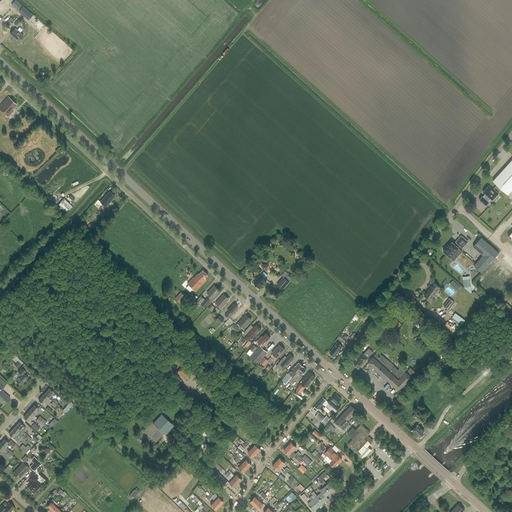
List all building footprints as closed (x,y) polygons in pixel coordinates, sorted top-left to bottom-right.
[(22,5),(16,0),(15,0),(13,2),(15,3),(12,6),(17,10),(22,5)] [(33,15),(23,6),(18,11),(28,20),(33,15)] [(19,42),(24,36),(15,29),(10,34),(19,42)] [(12,108),(16,104),(7,97),(0,104),(0,109),(7,116),(13,110),(12,108)] [(511,190),(511,159),(493,181),(508,195),(511,190)] [(482,199),(479,202),(486,208),(488,205),(488,204),(490,201),(492,202),(498,196),(493,191),(492,192),(488,188),(483,194),(486,197),(484,200),(482,199)] [(98,200),(94,204),(98,208),(102,204),(105,207),(112,199),(111,199),(113,197),(112,196),(113,195),(110,192),(107,195),(106,194),(100,202),(98,200)] [(462,248),(468,242),(461,236),(456,242),(462,248)] [(499,252),(482,237),(473,247),(483,255),(474,266),(482,272),(499,252)] [(458,248),(452,242),(443,252),(450,258),(458,248)] [(205,278),(208,275),(203,270),(199,274),(198,274),(194,278),(194,277),(188,284),(196,292),(207,280),(205,278)] [(260,288),(267,279),(262,275),(254,283),(260,288)] [(284,291),(290,283),(284,277),(277,285),(284,291)] [(432,282),(423,295),(429,300),(439,287),(432,282)] [(207,299),(201,305),(205,308),(210,302),(211,302),(217,295),(216,295),(219,292),(218,291),(219,290),(214,285),(207,293),(211,296),(208,300),(207,299)] [(181,292),(175,299),(179,303),(185,296),(181,292)] [(223,294),(215,303),(221,308),(227,302),(226,302),(228,300),(227,299),(228,298),(223,294)] [(205,300),(201,296),(195,303),(192,307),(195,309),(200,303),(201,304),(205,300)] [(449,298),(443,306),(449,310),(455,302),(449,298)] [(511,315),(511,307),(507,303),(503,307),(511,316),(511,315)] [(235,310),(238,307),(234,304),(227,311),(228,312),(225,315),(229,319),(232,315),(236,311),(235,310)] [(246,314),(238,323),(242,327),(244,329),(249,323),(249,322),(251,320),(250,319),(247,316),(246,314)] [(230,326),(235,331),(239,328),(234,323),(230,326)] [(253,327),(247,334),(252,338),(261,329),(257,325),(254,328),(253,327)] [(425,330),(419,337),(428,345),(434,337),(425,330)] [(270,337),(266,333),(262,337),(262,336),(258,341),(263,346),(268,342),(267,341),(270,337)] [(347,340),(341,336),(339,338),(340,339),(339,341),(343,344),(344,342),(345,343),(347,340)] [(242,345),(246,341),(242,337),(238,341),(242,345)] [(335,357),(342,347),(338,343),(330,353),(335,357)] [(279,345),(272,353),(273,354),(271,355),(274,359),(276,357),(277,358),(285,350),(279,345)] [(258,365),(268,353),(259,346),(257,348),(253,352),(249,357),(258,365)] [(358,369),(373,353),(370,351),(365,356),(361,352),(351,363),(358,369)] [(401,367),(398,370),(378,352),(368,363),(400,392),(412,378),(401,367)] [(291,361),(294,358),(290,354),(287,357),(285,356),(279,363),(276,366),(281,370),(284,367),(285,368),(291,361)] [(304,367),(299,362),(295,366),(289,373),(288,374),(287,373),(281,381),(286,384),(292,376),(293,377),(294,378),(299,373),(301,375),(306,370),(303,367),(304,367)] [(175,368),(171,364),(170,364),(169,363),(165,367),(170,372),(172,370),(173,371),(175,368)] [(188,379),(191,376),(190,375),(191,374),(183,366),(177,373),(185,380),(187,379),(188,379)] [(21,385),(28,377),(24,374),(26,371),(21,367),(18,371),(21,374),(15,381),(21,385)] [(302,383),(307,387),(315,377),(310,372),(302,383)] [(301,385),(296,391),(300,394),(305,388),(301,385)] [(49,388),(44,394),(49,399),(52,401),(54,399),(55,399),(58,396),(53,392),(53,391),(49,388)] [(0,392),(0,401),(4,405),(10,398),(2,391),(0,392)] [(44,394),(38,400),(42,404),(44,402),(45,403),(49,399),(44,394)] [(330,411),(332,409),(335,412),(341,406),(338,403),(341,399),(337,395),(332,400),(331,399),(328,402),(329,403),(325,406),(330,411)] [(29,411),(34,416),(38,411),(37,410),(38,408),(34,405),(29,411)] [(341,416),(335,422),(341,428),(343,430),(349,424),(346,421),(356,411),(351,405),(351,406),(341,416)] [(31,420),(34,416),(29,411),(23,417),(27,421),(29,419),(31,420)] [(325,418),(319,413),(315,417),(321,422),(322,421),(325,424),(330,418),(327,416),(325,418)] [(413,416),(420,423),(423,420),(416,413),(413,416)] [(143,430),(156,442),(164,433),(165,435),(174,426),(161,414),(153,423),(151,421),(143,430)] [(24,434),(24,433),(25,431),(25,428),(23,426),(23,425),(19,422),(14,428),(19,433),(26,439),(29,436),(25,433),(24,434)] [(40,428),(35,423),(32,427),(37,431),(40,428)] [(372,450),(368,447),(373,441),(368,435),(370,432),(361,424),(356,430),(353,427),(347,433),(353,439),(348,445),(357,453),(359,451),(361,454),(360,456),(363,459),(372,450)] [(423,433),(425,431),(418,425),(412,431),(418,437),(420,436),(421,437),(424,434),(423,433)] [(26,439),(19,433),(14,428),(8,434),(12,438),(14,436),(19,440),(20,438),(24,441),(26,439)] [(318,438),(321,435),(315,430),(312,433),(318,438)] [(133,436),(142,445),(144,443),(137,436),(135,434),(133,436)] [(313,446),(311,444),(312,443),(312,442),(315,439),(310,434),(307,437),(308,438),(302,443),(307,448),(308,447),(310,449),(313,446)] [(11,455),(13,453),(7,447),(8,445),(7,444),(8,442),(4,439),(0,443),(0,445),(4,450),(11,455)] [(291,442),(287,446),(293,452),(295,450),(294,449),(296,447),(291,442)] [(252,446),(251,448),(257,453),(260,449),(255,444),(253,447),(252,446)] [(11,455),(4,450),(0,445),(0,453),(1,454),(2,452),(5,455),(4,456),(7,459),(11,455)] [(289,455),(292,458),(294,457),(296,454),(293,452),(287,446),(283,450),(289,455)] [(334,460),(338,464),(342,460),(338,456),(339,455),(331,447),(327,450),(335,458),(334,460)] [(250,450),(248,453),(253,458),(257,453),(251,448),(249,449),(250,450)] [(317,453),(316,452),(314,450),(315,449),(313,448),(312,449),(313,450),(311,452),(320,461),(324,456),(322,455),(321,456),(320,455),(320,454),(318,452),(317,453)] [(245,455),(238,449),(235,451),(242,458),(245,455)] [(334,467),(338,464),(334,460),(335,458),(327,450),(324,453),(328,457),(329,459),(328,461),(334,467)] [(419,468),(421,468),(435,455),(436,453),(435,453),(433,453),(419,466),(419,468)] [(303,459),(310,465),(313,461),(307,456),(303,459)] [(276,462),(282,468),(284,466),(283,465),(285,463),(280,458),(276,462)] [(491,458),(486,463),(491,468),(496,462),(491,458)] [(23,462),(12,473),(17,478),(18,477),(20,478),(29,468),(25,464),(28,461),(26,459),(23,462)] [(243,461),(241,463),(247,468),(251,464),(246,459),(244,462),(243,461)] [(428,476),(429,477),(431,477),(445,464),(445,462),(444,461),(443,462),(429,475),(428,476)] [(284,470),(282,468),(276,462),(272,466),(277,471),(280,468),(283,471),(282,472),(286,476),(288,474),(286,473),(287,472),(284,470)] [(241,465),(238,468),(244,472),(247,468),(241,463),(240,464),(241,465)] [(4,470),(7,473),(13,467),(10,464),(4,470)] [(302,464),(298,468),(304,473),(307,469),(302,464)] [(238,483),(232,478),(230,476),(227,473),(225,475),(228,478),(228,477),(231,480),(229,483),(234,487),(238,483)] [(32,481),(27,486),(30,490),(34,493),(36,491),(40,486),(35,481),(38,478),(33,474),(29,478),(32,481)] [(227,482),(218,474),(215,477),(224,485),(227,482)] [(234,476),(232,478),(238,483),(242,479),(237,474),(235,477),(234,476)] [(272,477),(265,484),(269,487),(275,480),(272,477)] [(324,481),(323,482),(331,492),(335,488),(330,482),(327,485),(324,481)] [(324,487),(321,490),(326,496),(331,492),(323,482),(321,484),(324,487)] [(321,493),(318,496),(324,503),(329,499),(326,496),(321,490),(320,489),(319,490),(321,493)] [(134,498),(138,493),(135,490),(130,495),(131,495),(129,496),(132,498),(133,497),(134,498)] [(267,496),(264,494),(262,492),(260,495),(257,499),(255,497),(250,502),(254,506),(260,500),(262,497),(265,499),(267,496)] [(312,496),(310,497),(319,507),(324,503),(318,496),(314,498),(312,496)] [(213,500),(219,506),(223,502),(218,497),(216,499),(215,498),(213,500)] [(311,501),(308,504),(314,511),(319,507),(310,497),(309,498),(311,501)] [(47,506),(52,510),(58,504),(54,501),(52,499),(50,501),(51,502),(47,506)] [(216,510),(219,506),(213,500),(212,502),(213,503),(210,505),(216,510)] [(260,500),(254,506),(258,509),(263,504),(261,502),(261,501),(260,500)] [(182,501),(179,504),(184,510),(187,507),(182,501)] [(3,511),(10,511),(15,508),(9,502),(4,508),(2,505),(0,506),(0,511),(3,511),(4,511),(3,511)] [(277,508),(278,510),(281,507),(276,502),(271,507),(275,511),(277,508)]
